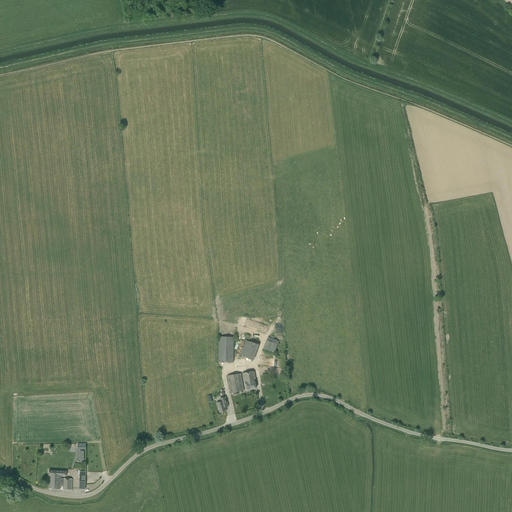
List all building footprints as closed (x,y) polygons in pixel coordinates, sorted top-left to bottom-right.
[(234,337),(219,337),(218,362),(233,363),(233,358),(235,358),(235,354),(233,354),(234,337)] [(263,349),(274,353),(279,341),(268,337),(263,349)] [(254,360),(258,345),(246,340),(241,356),(254,360)] [(246,390),(256,388),(255,382),(256,382),(254,371),(242,373),(244,384),(245,383),(246,390)] [(227,376),(230,393),(233,393),(233,395),(237,395),(236,392),(244,391),(241,374),(227,376)] [(219,413),(226,411),(224,404),(227,404),(225,397),(220,399),(221,402),(216,403),(219,413)] [(49,471),(49,478),(49,489),(61,490),(61,487),(63,487),(63,490),(72,490),(72,479),(61,478),(61,476),(66,476),(66,471),(49,471)]
